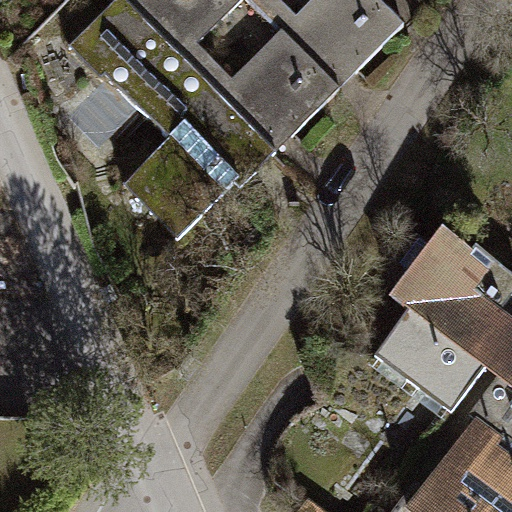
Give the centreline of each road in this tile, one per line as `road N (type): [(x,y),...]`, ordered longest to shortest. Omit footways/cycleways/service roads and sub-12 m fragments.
road 1 (residential): [(162,488),(454,46),(496,0)]
road 2 (residential): [(162,488),(0,111)]
